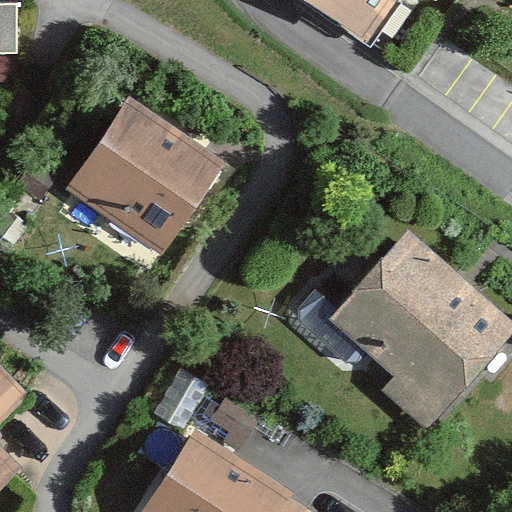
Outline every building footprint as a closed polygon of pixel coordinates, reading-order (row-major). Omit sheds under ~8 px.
[(335,0),(364,20),(378,0),(335,0)] [(217,164),(125,101),(65,189),(157,252),(217,164)] [(511,319),(511,313),(380,223),(315,317),(450,409),(511,319)] [(0,419),(21,400),(0,376),(0,482),(15,470),(0,453),(0,419)] [(329,511),(184,424),(130,511),(329,511)]
